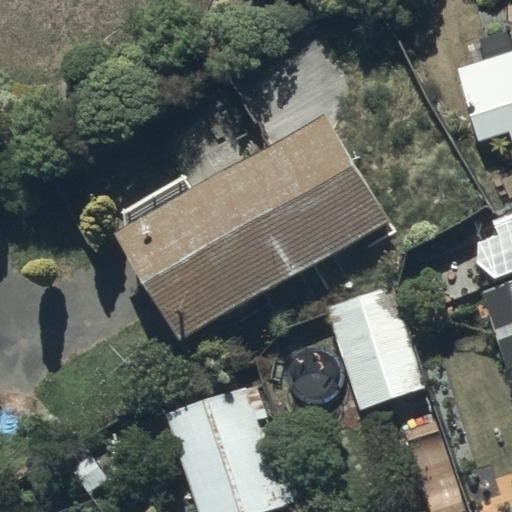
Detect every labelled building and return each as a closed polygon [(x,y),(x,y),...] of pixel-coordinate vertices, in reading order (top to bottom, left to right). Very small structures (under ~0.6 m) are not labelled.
[(269,153),(113,247),(179,354),(391,227),(335,131),(351,76),(318,26),(228,85),(269,153)] [(511,58),(458,74),(480,147),(511,137),(511,58)] [(481,239),(419,257),(432,300),(494,282),(481,239)] [(511,287),(480,299),(505,371),(511,368),(511,287)] [(399,308),(334,324),(358,418),(423,401),(399,308)] [(256,383),(158,423),(194,511),(274,511),(303,501),(256,383)]
